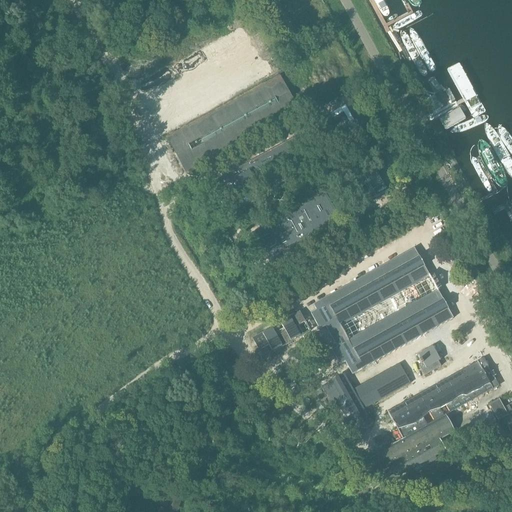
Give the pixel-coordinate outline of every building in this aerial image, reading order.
[(478,112),(451,63),(438,70),(466,119),(478,112)] [(232,104),(169,140),(186,169),(247,135),(245,131),(296,102),(282,77),(243,99),(247,106),(237,112),(232,104)] [(343,112),(324,123),(338,148),(356,137),(343,112)] [(293,140),(218,181),(232,206),(306,165),(293,140)] [(373,168),(355,178),(369,203),(387,193),(373,168)] [(324,195),(249,236),(263,261),(337,220),(324,195)] [(442,300),(413,249),(312,305),(316,311),(310,314),(319,330),(325,327),(337,348),(331,351),(339,365),(344,362),(351,375),(420,337),(422,341),(423,340),(427,338),(425,334),(452,319),(448,310),(453,307),(447,297),(442,300)] [(299,313),(252,339),(262,358),(309,332),(299,313)] [(418,366),(423,376),(440,366),(437,361),(439,360),(439,361),(432,347),(431,347),(431,348),(418,355),(417,355),(420,360),(418,361),(420,364),(418,366)] [(492,389),(497,386),(492,378),(493,378),(487,368),(482,360),(477,363),(477,362),(387,413),(402,439),(364,461),(373,477),(378,475),(383,482),(385,484),(444,451),(438,441),(441,439),(444,438),(446,436),(448,435),(451,434),(453,432),(444,416),(492,389)] [(409,384),(398,365),(352,391),(343,376),(325,386),(353,435),(371,425),(362,410),(409,384)] [(498,400),(488,405),(498,421),(507,416),(498,400)] [(390,433),(380,438),(385,447),(394,441),(390,433)] [(144,490),(124,485),(123,489),(120,488),(119,494),(122,494),(122,495),(141,500),(144,490)] [(176,511),(180,501),(160,496),(156,511),(176,511)]
